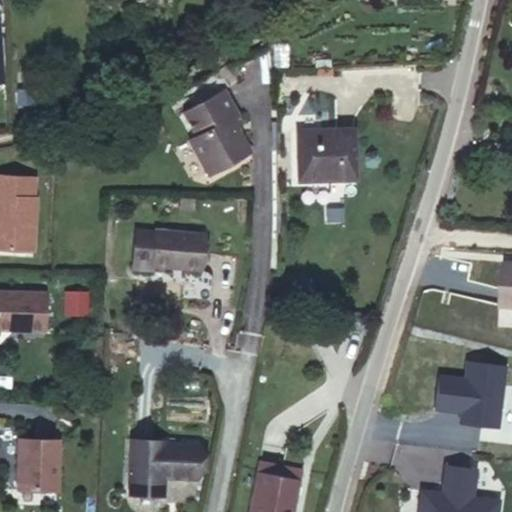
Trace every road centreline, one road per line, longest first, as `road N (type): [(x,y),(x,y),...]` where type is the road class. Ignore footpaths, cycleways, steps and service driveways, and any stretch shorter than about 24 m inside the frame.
road 1 (residential): [(336,511),(460,83),(476,0)]
road 2 (residential): [(213,511),(238,375)]
